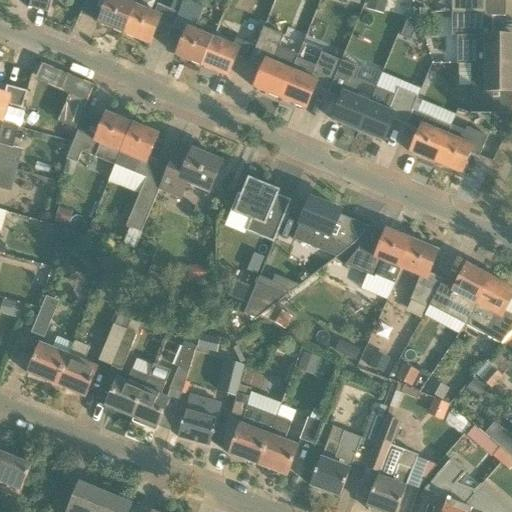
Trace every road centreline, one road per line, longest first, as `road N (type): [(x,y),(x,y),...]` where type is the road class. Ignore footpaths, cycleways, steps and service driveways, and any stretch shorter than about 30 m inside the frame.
road 1 (residential): [(511,236),(0,27)]
road 2 (residential): [(269,511),(0,409)]
